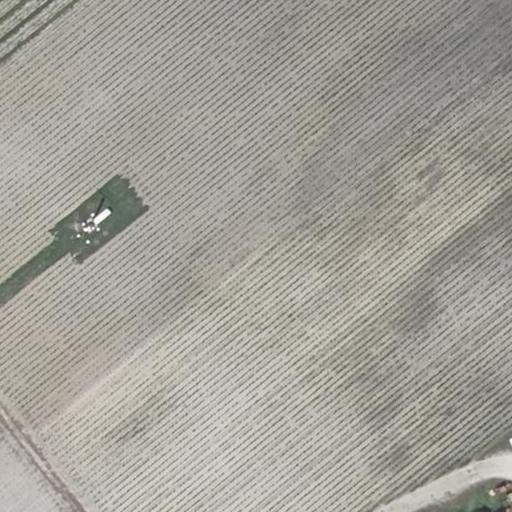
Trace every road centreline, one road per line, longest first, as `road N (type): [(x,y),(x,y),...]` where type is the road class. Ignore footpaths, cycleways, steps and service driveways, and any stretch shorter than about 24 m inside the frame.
road 1 (track): [(0,398),(92,511)]
road 2 (track): [(402,511),(511,459)]
